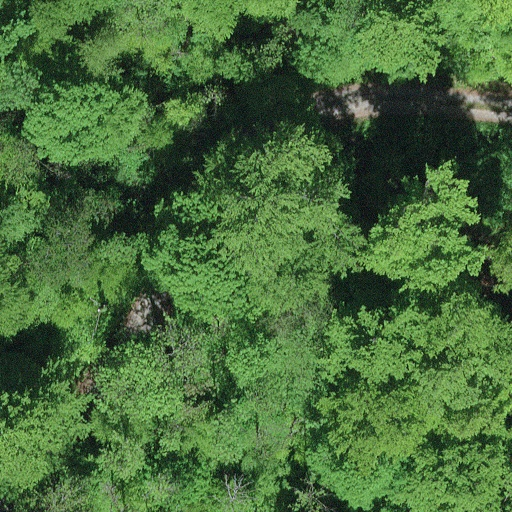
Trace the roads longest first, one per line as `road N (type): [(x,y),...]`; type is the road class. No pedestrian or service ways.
road 1 (track): [(210,184),(144,330),(16,495),(0,505)]
road 2 (track): [(511,94),(289,97),(210,184)]
